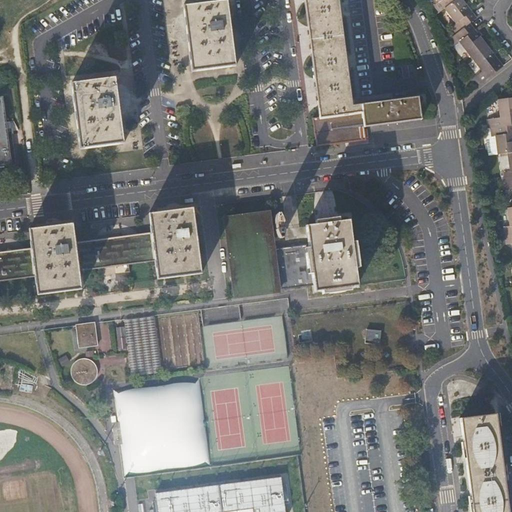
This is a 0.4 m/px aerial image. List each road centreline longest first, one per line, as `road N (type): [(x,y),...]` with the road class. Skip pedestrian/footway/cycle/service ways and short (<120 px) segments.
road 1 (residential): [(0,211),(452,151)]
road 2 (residential): [(483,355),(452,151)]
road 3 (residential): [(483,355),(433,384),(449,511)]
road 4 (unknown): [(202,184),(218,307)]
